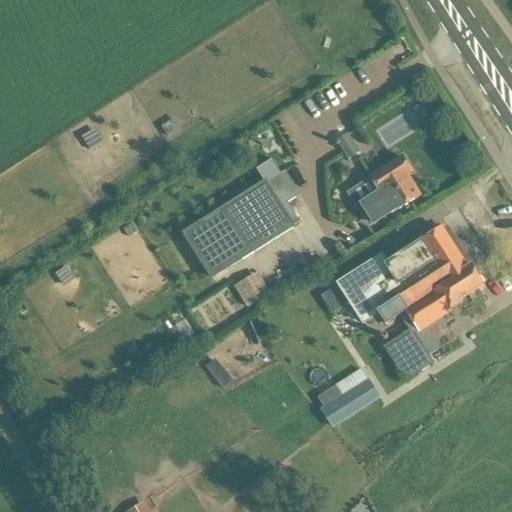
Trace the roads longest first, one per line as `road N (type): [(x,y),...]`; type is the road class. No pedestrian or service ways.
road 1 (primary): [(511,110),(442,0)]
road 2 (unclassified): [(62,511),(0,407)]
